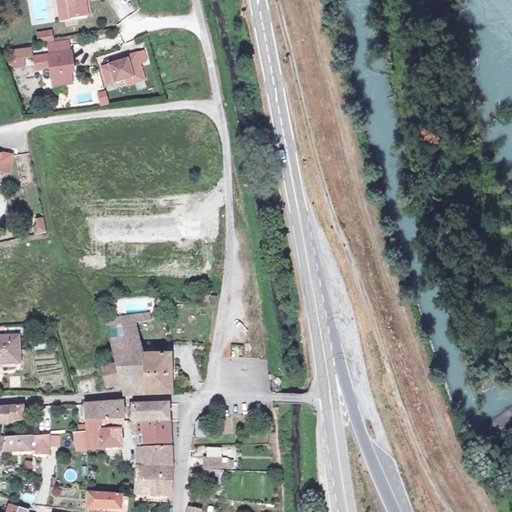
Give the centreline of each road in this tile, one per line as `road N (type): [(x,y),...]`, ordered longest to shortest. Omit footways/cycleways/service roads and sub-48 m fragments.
road 1 (track): [(491,511),(412,351),(361,203),(310,0)]
road 2 (track): [(280,0),(325,188),(433,484)]
road 3 (unclassified): [(213,395),(231,187),(198,0)]
road 4 (primary): [(394,511),(356,426),(305,247)]
road 5 (primary): [(256,0),(305,247)]
road 6 (residential): [(200,399),(0,405)]
road 7 (primary): [(305,247),(329,398)]
road 8 (unclassified): [(176,511),(185,411),(200,399)]
